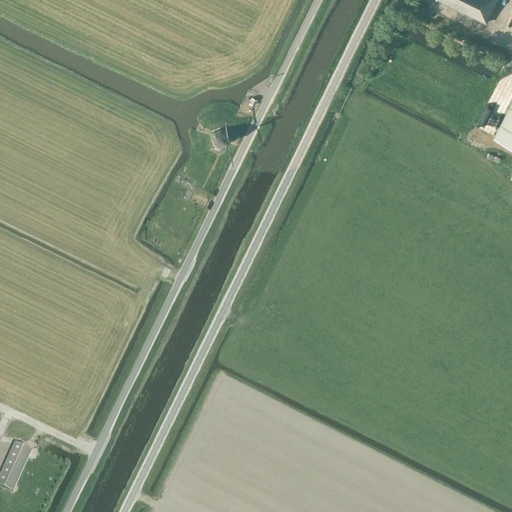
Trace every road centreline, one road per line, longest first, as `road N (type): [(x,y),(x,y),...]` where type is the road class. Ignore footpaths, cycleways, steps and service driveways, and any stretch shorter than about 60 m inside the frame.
road 1 (unclassified): [(65,511),(319,0)]
road 2 (tertiary): [(374,0),(223,311)]
road 3 (tertiary): [(123,511),(223,311)]
